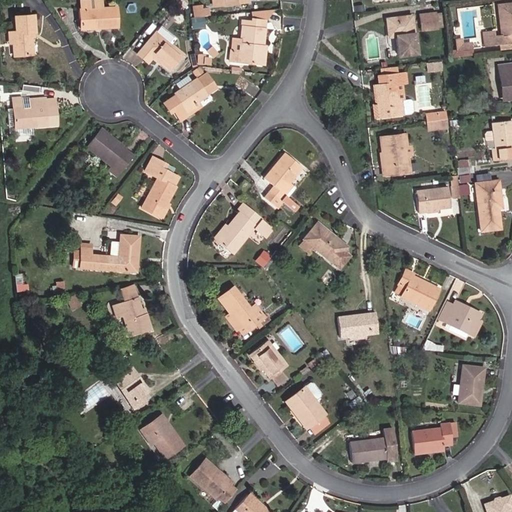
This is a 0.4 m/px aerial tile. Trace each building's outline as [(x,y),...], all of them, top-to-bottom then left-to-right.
[(117,27),(116,8),(102,8),(101,0),(93,0),(80,1),(80,10),(79,10),(80,29),(117,27)] [(176,8),(183,0),(173,0),(171,3),(176,8)] [(511,3),(502,5),(503,17),(499,18),(502,36),(494,36),(493,32),(483,33),(484,45),(499,44),(500,52),(511,50),(511,3)] [(207,15),(206,9),(200,10),(200,6),(191,7),(193,17),(207,15)] [(264,21),(272,10),(250,12),(251,19),(264,21)] [(437,28),(435,13),(419,15),(421,30),(437,28)] [(34,33),(33,15),(14,17),(16,33),(13,33),(14,44),(12,44),(13,56),(32,55),(30,37),(30,33),(33,33),(34,33)] [(416,53),(411,16),(386,19),(389,37),(396,36),(398,56),(416,53)] [(204,27),(203,17),(191,18),(192,28),(204,27)] [(261,46),(264,21),(251,19),(251,21),(241,21),(239,42),(238,51),(230,50),(229,61),(257,64),(259,46),(261,46)] [(175,39),(159,26),(155,32),(170,45),(175,39)] [(170,71),(183,55),(170,45),(155,32),(137,54),(146,62),(150,57),(157,63),(158,61),(170,71)] [(471,54),(470,43),(467,43),(467,45),(461,46),(461,44),(460,39),(454,40),(455,50),(450,51),(451,57),(471,54)] [(238,51),(239,42),(231,41),(230,50),(238,51)] [(511,61),(501,62),(504,98),(511,96),(511,61)] [(201,72),(198,67),(192,71),(196,76),(201,72)] [(200,84),(208,77),(205,72),(196,78),(200,84)] [(406,82),(404,73),(379,76),(380,85),(375,86),(377,104),(380,104),(382,117),(411,113),(413,110),(411,102),(409,100),(403,100),(397,101),(395,84),(401,83),(406,82)] [(206,93),(215,87),(208,77),(200,84),(196,78),(173,94),(174,96),(163,104),(168,112),(172,109),(180,120),(188,114),(185,109),(197,100),(207,94),(206,93)] [(403,100),(401,83),(395,84),(397,101),(403,100)] [(56,125),(55,105),(46,106),(45,99),(22,100),(22,98),(12,99),(15,131),(31,129),(30,127),(56,125)] [(188,114),(201,105),(197,100),(185,109),(188,114)] [(382,117),(380,104),(377,104),(373,105),(374,118),(382,117)] [(438,119),(437,113),(426,114),(427,121),(438,119)] [(489,119),(492,146),(489,146),(490,159),(511,156),(511,138),(510,117),(489,119)] [(447,127),(446,118),(438,119),(427,121),(428,129),(447,127)] [(116,176),(131,157),(123,151),(112,142),(114,140),(100,129),(86,147),(111,166),(108,170),(116,176)] [(407,172),(403,134),(381,137),(386,175),(407,172)] [(406,145),(405,134),(403,134),(407,172),(410,172),(408,157),(412,156),(411,145),(406,145)] [(125,148),(114,140),(112,142),(123,151),(125,148)] [(287,197),(295,188),(289,183),(301,168),(284,153),(263,178),(272,186),(263,197),(277,209),(283,203),(292,210),(296,205),(287,197)] [(173,186),(177,177),(160,168),(163,163),(151,157),(144,171),(157,178),(141,207),(157,216),(164,202),(166,203),(174,187),(173,186)] [(469,174),(468,166),(458,168),(456,168),(457,175),(467,174),(469,174)] [(456,173),(447,174),(450,195),(458,194),(456,173)] [(468,182),(467,174),(459,176),(460,183),(468,182)] [(244,191),(250,184),(243,179),(238,186),(244,191)] [(501,208),(497,180),(475,183),(481,231),(500,229),(497,208),(501,208)] [(450,208),(447,187),(415,191),(417,213),(426,212),(426,213),(435,212),(435,209),(450,208)] [(161,218),(168,204),(166,203),(164,202),(157,216),(161,218)] [(262,236),(270,227),(260,219),(261,218),(242,203),(236,210),(238,212),(226,226),(229,228),(217,242),(231,254),(252,228),(262,236)] [(120,215),(120,204),(111,204),(104,212),(120,215)] [(333,264),(337,258),(343,263),(349,256),(343,251),(346,247),(316,222),(303,239),(313,247),(333,264)] [(217,242),(229,228),(226,226),(225,225),(214,239),(217,242)] [(265,238),(272,229),(270,227),(262,236),(265,238)] [(136,272),(139,236),(119,235),(119,243),(110,243),(109,257),(90,255),(91,249),(80,248),(80,251),(74,251),(72,267),(136,272)] [(313,247),(303,239),(298,245),(308,253),(313,247)] [(262,266),(269,258),(263,253),(256,261),(262,266)] [(338,268),(343,263),(337,258),(333,264),(338,268)] [(428,309),(438,289),(412,276),(413,273),(405,270),(395,291),(401,296),(415,303),(428,309)] [(64,293),(63,281),(55,282),(56,290),(52,290),(53,294),(64,293)] [(136,297),(132,285),(120,288),(124,301),(136,297)] [(242,334),(264,317),(254,304),(249,308),(232,286),(218,298),(229,312),(231,315),(226,318),(235,330),(237,328),(242,334)] [(71,309),(79,305),(75,295),(67,299),(71,309)] [(415,303),(401,296),(398,301),(413,308),(415,303)] [(129,337),(150,330),(145,314),(141,315),(140,311),(136,297),(124,301),(111,305),(116,318),(123,316),(129,337)] [(474,336),(480,323),(475,321),(478,314),(453,301),(451,306),(446,304),(439,318),(446,322),(450,324),(467,333),(474,336)] [(377,333),(375,313),(337,317),(339,338),(349,336),(365,334),(377,333)] [(465,338),(467,333),(450,324),(447,330),(465,338)] [(280,371),(286,366),(266,340),(248,354),(253,360),(253,361),(259,368),(261,367),(270,379),(271,378),(280,371)] [(428,350),(432,343),(426,340),(421,349),(428,350)] [(442,352),(443,346),(435,345),(432,343),(428,350),(442,352)] [(405,355),(405,347),(389,346),(390,353),(405,355)] [(310,367),(316,362),(313,359),(307,364),(310,367)] [(134,408),(146,399),(142,395),(147,391),(139,380),(137,381),(132,374),(134,373),(128,364),(111,376),(134,408)] [(479,405),(484,368),(462,365),(457,403),(479,405)] [(302,376),(309,370),(306,366),(299,371),(302,376)] [(286,378),(280,371),(271,378),(277,386),(286,378)] [(313,400),(319,396),(319,393),(312,384),(309,383),(304,387),(313,400)] [(323,416),(325,415),(313,400),(304,387),(285,402),(291,409),(292,408),(307,429),(309,427),(323,416)] [(64,400),(70,396),(66,390),(60,393),(64,400)] [(61,420),(68,416),(63,408),(56,412),(61,420)] [(170,429),(161,416),(158,418),(168,431),(170,429)] [(315,434),(329,424),(323,416),(309,427),(315,434)] [(165,458),(183,446),(170,429),(168,431),(158,418),(141,430),(151,444),(154,442),(165,458)] [(449,436),(447,423),(438,424),(439,429),(410,432),(413,453),(443,449),(442,445),(450,444),(450,443),(449,437),(449,436)] [(396,460),(392,428),(382,429),(383,438),(348,442),(350,462),(385,458),(386,461),(396,460)] [(224,503),(235,490),(228,484),(225,487),(220,482),(225,476),(217,470),(215,472),(208,466),(210,464),(204,458),(190,473),(224,503)] [(217,470),(210,464),(208,466),(215,472),(217,470)] [(228,484),(230,481),(225,476),(220,482),(225,487),(228,484)] [(266,511),(247,495),(230,511),(266,511)] [(509,511),(508,506),(511,505),(508,496),(500,499),(498,498),(494,500),(493,502),(485,505),(487,511),(509,511)]
